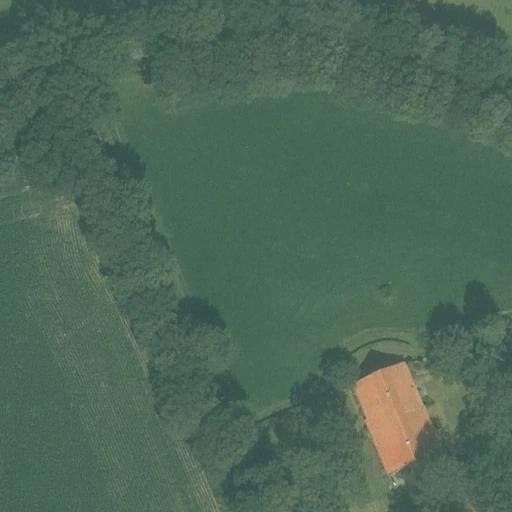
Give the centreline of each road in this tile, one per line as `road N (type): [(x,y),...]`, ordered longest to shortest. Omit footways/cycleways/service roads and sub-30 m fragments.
road 1 (unknown): [(332,511),(256,455),(198,381),(46,71)]
road 2 (unclassified): [(511,101),(407,62),(302,39),(134,50),(0,88)]
